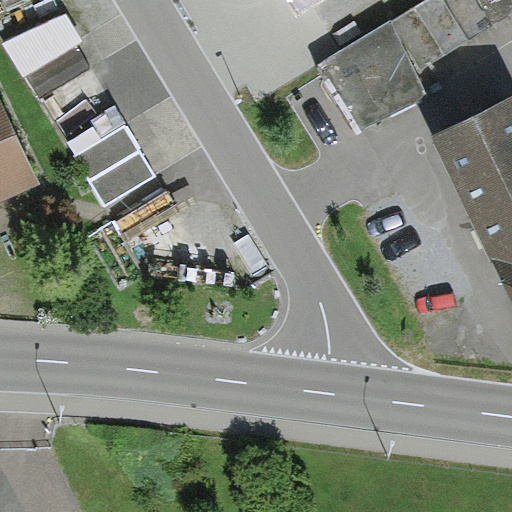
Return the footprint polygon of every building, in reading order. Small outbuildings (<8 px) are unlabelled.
[(419,68),(511,12),(511,0),(418,0),(390,17),(419,68)] [(5,35),(27,70),(78,42),(87,37),(66,5),(5,35)] [(430,87),(419,68),(390,17),(316,60),(356,130),(430,87)] [(78,42),(27,70),(40,95),(92,67),(78,42)] [(511,76),(429,116),(511,289),(511,76)] [(0,188),(41,170),(0,82),(0,188)] [(158,171),(126,118),(73,151),(105,203),(158,171)]
